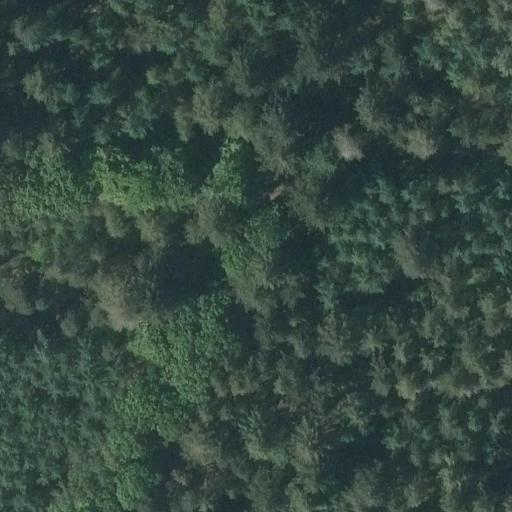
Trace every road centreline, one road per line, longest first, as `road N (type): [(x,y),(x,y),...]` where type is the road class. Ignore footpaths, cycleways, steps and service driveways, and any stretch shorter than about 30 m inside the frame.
road 1 (track): [(90,511),(285,146),(342,0)]
road 2 (track): [(511,155),(170,142),(0,149)]
